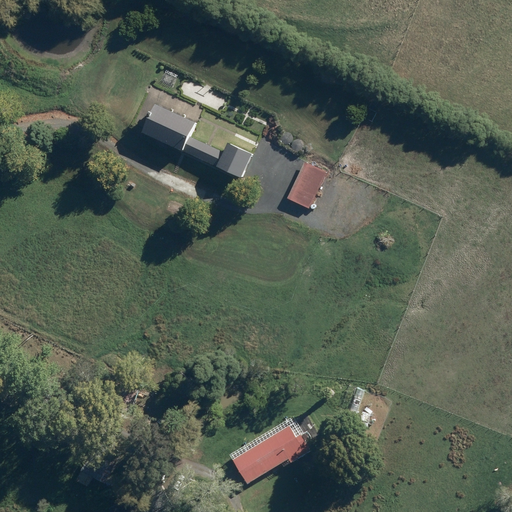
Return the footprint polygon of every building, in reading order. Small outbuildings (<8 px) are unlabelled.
[(195,118),(154,99),(140,129),(239,175),(251,149),(228,138),(223,149),(188,132),(195,118)] [(295,139),(294,140),(293,140),(294,139),(294,138),(293,137),(293,136),(292,135),(292,134),(291,133),(290,133),(289,133),(288,132),(287,132),(286,133),(285,133),(284,134),(283,134),(282,135),(282,136),(281,137),(281,138),(281,139),(281,140),(282,141),(282,142),(283,143),(284,144),(285,144),(286,145),(287,145),(288,145),(289,145),(290,144),(291,144),(292,143),(292,144),(292,145),(292,147),(293,148),(293,149),(294,150),(295,150),(296,151),(297,151),(298,151),(299,151),(301,151),(302,151),(303,150),(303,149),(304,149),(305,147),(305,146),(305,145),(305,144),(305,143),(305,142),(304,141),(303,140),(302,139),(301,139),(300,138),(299,138),(298,138),(297,138),(296,139),(295,139)] [(328,167),(305,156),(287,195),(310,206),(328,167)] [(365,390),(358,388),(349,414),(356,416),(365,390)] [(290,418),(232,454),(247,479),(280,458),(284,465),(310,449),(290,418)] [(140,450),(109,431),(79,481),(89,487),(95,476),(117,489),(140,450)] [(151,511),(145,499),(120,511),(151,511)]
